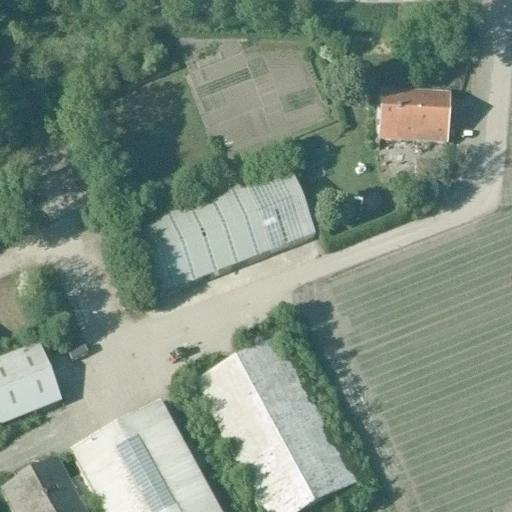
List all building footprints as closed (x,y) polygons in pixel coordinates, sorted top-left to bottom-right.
[(377,143),(447,147),(449,99),(380,94),(377,143)] [(413,181),(443,183),(445,164),(415,162),(413,181)] [(129,233),(157,302),(314,241),(288,172),(129,233)] [(190,391),(256,511),(311,511),(355,489),(277,344),(190,391)] [(0,430),(61,407),(42,360),(38,349),(0,363),(0,430)] [(84,511),(94,506),(97,511),(216,511),(160,407),(68,457),(79,479),(68,485),(57,463),(0,493),(0,496),(8,511),(84,511)]
